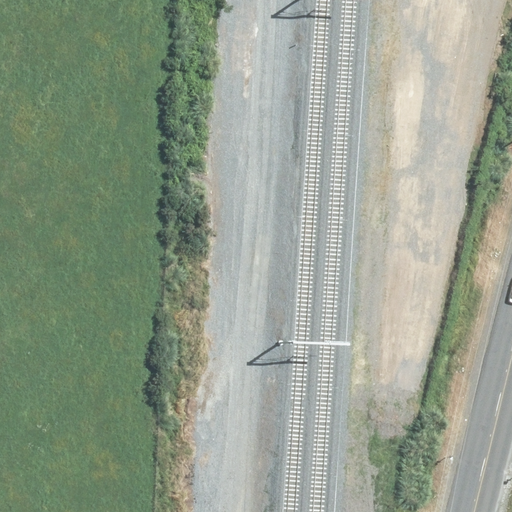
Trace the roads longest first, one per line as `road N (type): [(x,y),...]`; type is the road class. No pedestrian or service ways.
road 1 (track): [(269,0),(234,511)]
road 2 (unclassified): [(470,511),(511,349)]
